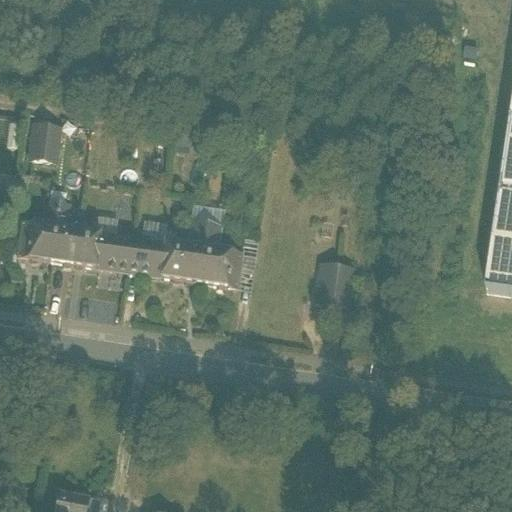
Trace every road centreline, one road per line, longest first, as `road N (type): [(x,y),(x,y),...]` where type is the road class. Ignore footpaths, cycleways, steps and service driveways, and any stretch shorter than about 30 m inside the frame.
road 1 (unclassified): [(511,413),(0,339)]
road 2 (track): [(0,109),(271,143)]
